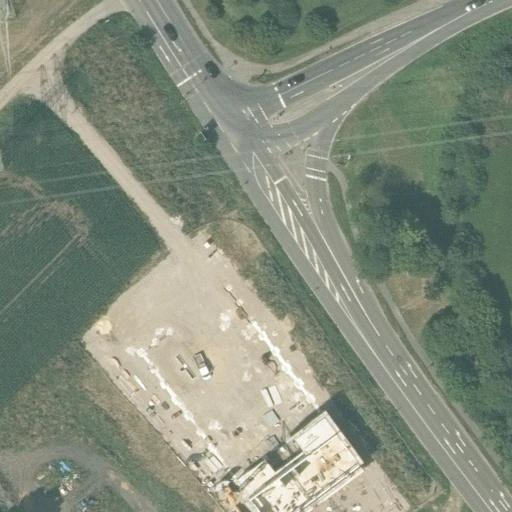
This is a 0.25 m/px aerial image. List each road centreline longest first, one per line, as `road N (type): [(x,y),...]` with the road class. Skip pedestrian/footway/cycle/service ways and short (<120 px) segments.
road 1 (tertiary): [(321,267),(497,511)]
road 2 (secondary): [(321,267),(316,165),(340,86)]
road 3 (secondary): [(340,86),(497,0)]
road 4 (secondary): [(150,0),(236,139)]
road 5 (tertiary): [(236,139),(321,267)]
road 6 (track): [(110,0),(0,100)]
